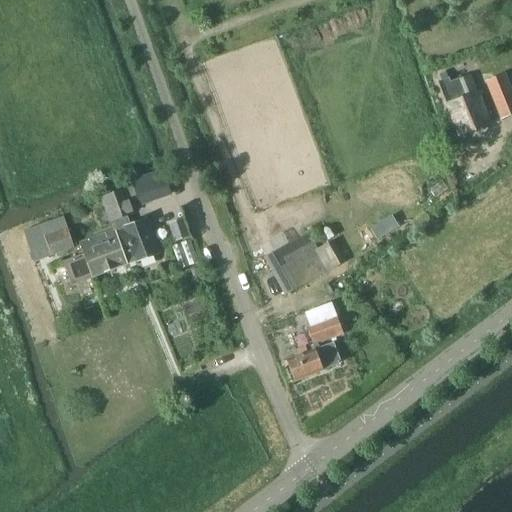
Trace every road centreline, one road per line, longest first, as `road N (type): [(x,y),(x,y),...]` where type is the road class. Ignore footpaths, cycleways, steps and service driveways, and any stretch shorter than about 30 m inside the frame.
road 1 (unclassified): [(314,465),(287,423),(130,0)]
road 2 (tertiary): [(314,465),(511,313)]
